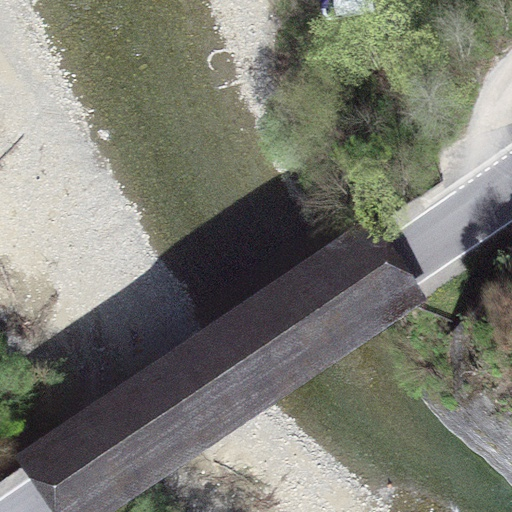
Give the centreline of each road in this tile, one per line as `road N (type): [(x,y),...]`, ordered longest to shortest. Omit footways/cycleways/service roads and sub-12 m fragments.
road 1 (secondary): [(40,503),(511,183)]
road 2 (track): [(507,187),(486,137),(495,79),(511,61)]
